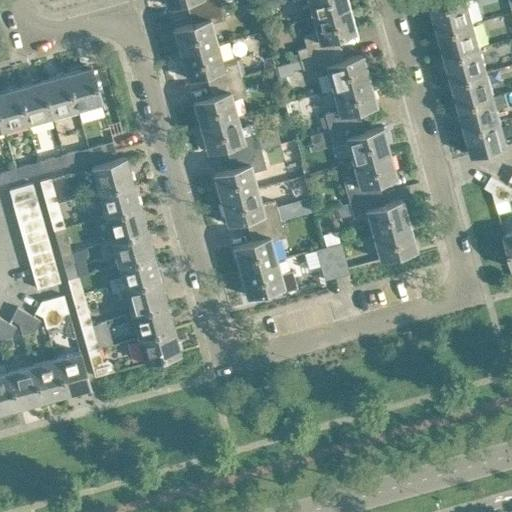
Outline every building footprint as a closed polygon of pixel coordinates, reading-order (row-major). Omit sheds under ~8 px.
[(165,0),(167,5),(184,0),(188,12),(220,3),(219,0),(165,0)] [(349,7),(347,0),(307,0),(312,17),(349,7)] [(473,21),(467,0),(456,0),(432,7),(439,31),(473,21)] [(224,19),(220,3),(188,12),(191,23),(173,28),(180,54),(217,43),(211,22),(224,19)] [(356,30),(349,7),(312,17),(316,32),(302,35),(306,47),(297,49),(299,59),(340,48),(336,36),(356,30)] [(480,46),(473,21),(439,31),(446,55),(480,46)] [(293,29),(278,33),(283,48),(297,44),(293,29)] [(221,60),(217,43),(180,54),(187,77),(205,72),(208,84),(240,75),(235,56),(221,60)] [(487,71),(480,46),(446,55),(453,81),(487,71)] [(369,79),(362,53),(343,59),(340,48),(299,59),(302,67),(306,69),(311,68),(313,73),(317,75),(327,72),(332,90),(369,79)] [(92,66),(67,73),(77,108),(102,101),(92,66)] [(494,96),(487,71),(453,81),(459,105),(494,96)] [(77,108),(67,73),(43,79),(53,114),(77,108)] [(245,95),(240,75),(208,84),(212,96),(193,101),(200,126),(237,116),(232,98),(245,95)] [(53,114),(43,79),(19,86),(29,121),(53,114)] [(376,103),(369,79),(332,90),(338,110),(324,113),(328,129),(360,120),(357,109),(376,103)] [(29,121),(19,86),(0,91),(0,112),(4,128),(29,121)] [(506,93),(494,96),(459,105),(466,129),(501,120),(497,108),(509,105),(506,93)] [(240,128),(237,116),(200,126),(207,150),(226,145),(229,157),(260,148),(254,124),(240,128)] [(389,151),(382,126),(363,131),(360,120),(328,129),(333,145),(347,141),(352,162),(389,151)] [(507,144),(501,120),(466,129),(473,154),(507,144)] [(91,158),(116,151),(113,141),(88,148),(91,158)] [(91,158),(88,148),(64,154),(67,165),(91,158)] [(257,188),(252,171),(265,167),(260,148),(229,157),(232,168),(214,173),(220,198),(257,188)] [(396,175),(389,151),(352,162),(356,173),(342,177),(349,202),(380,193),(377,181),(396,175)] [(67,165),(64,154),(40,161),(43,172),(67,165)] [(132,182),(125,157),(91,167),(98,192),(132,182)] [(43,172),(40,161),(15,168),(18,179),(43,172)] [(0,183),(18,179),(15,168),(0,172),(0,183)] [(511,193),(511,186),(507,184),(492,175),(485,187),(493,191),(496,203),(508,200),(511,193)] [(58,202),(52,178),(41,181),(47,204),(58,202)] [(139,206),(132,182),(98,192),(104,216),(139,206)] [(36,194),(33,183),(10,190),(13,201),(36,194)] [(275,201),(262,205),(257,188),(220,198),(227,222),(246,217),(249,229),(265,225),(280,221),(275,201)] [(187,191),(189,208),(198,207),(197,198),(205,197),(203,189),(187,191)] [(410,224),(403,199),(384,204),(380,193),(349,202),(353,217),(367,213),(372,234),(410,224)] [(39,205),(36,194),(13,201),(16,211),(39,205)] [(65,227),(58,202),(47,204),(55,230),(65,227)] [(42,216),(39,205),(16,211),(19,222),(42,216)] [(146,231),(139,206),(104,216),(111,240),(146,231)] [(45,227),(42,216),(19,222),(22,233),(45,227)] [(284,236),(280,221),(265,225),(249,229),(252,241),(233,246),(240,270),(277,260),(271,240),(284,236)] [(416,248),(410,224),(372,234),(379,258),(416,248)] [(48,237),(45,227),(22,233),(25,244),(48,237)] [(72,251),(65,227),(55,230),(61,254),(72,251)] [(153,255),(146,231),(111,240),(118,264),(153,255)] [(51,248),(48,237),(25,244),(28,255),(51,248)] [(349,272),(341,243),(340,241),(328,244),(336,276),(349,272)] [(336,276),(328,244),(315,247),(324,279),(336,276)] [(54,259),(51,248),(28,255),(31,265),(54,259)] [(79,275),(72,251),(61,254),(68,278),(79,275)] [(159,279),(153,255),(118,264),(121,276),(108,279),(111,292),(125,288),(159,279)] [(57,270),(54,259),(31,265),(34,276),(57,270)] [(280,272),(277,260),(240,270),(247,295),(284,285),(285,290),(297,287),(292,269),(280,272)] [(60,282),(57,270),(34,276),(37,288),(60,282)] [(85,299),(79,275),(68,278),(75,302),(85,299)] [(166,303),(159,279),(125,288),(132,313),(166,303)] [(43,298),(35,310),(43,315),(46,326),(59,322),(65,312),(68,312),(63,293),(43,298)] [(92,323),(85,299),(75,302),(81,326),(92,323)] [(173,328),(166,303),(132,313),(139,338),(173,328)] [(41,319),(33,315),(18,306),(11,317),(19,322),(22,332),(35,329),(41,319)] [(16,325),(9,321),(0,316),(0,338),(10,336),(16,325)] [(99,349),(92,323),(81,326),(89,352),(99,349)] [(180,352),(173,328),(139,338),(145,361),(180,352)] [(106,372),(99,349),(89,352),(95,375),(106,372)] [(123,350),(126,370),(138,369),(136,349),(123,350)] [(89,385),(80,351),(55,358),(64,392),(89,385)] [(64,392),(55,358),(31,364),(40,399),(64,392)] [(40,399),(31,364),(6,371),(15,406),(40,399)] [(0,409),(15,406),(6,371),(0,372),(0,409)]
